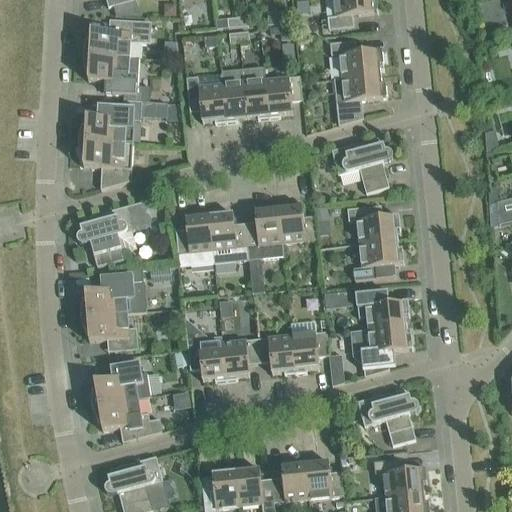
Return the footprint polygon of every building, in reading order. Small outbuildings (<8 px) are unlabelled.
[(105,0),(109,10),(136,3),(135,0),(105,0)] [(373,1),(372,0),(334,0),(336,19),(328,20),(329,33),(354,30),(353,18),(378,15),(377,1),(373,1)] [(291,13),(283,14),(283,26),(292,25),(291,13)] [(248,28),(247,19),(237,20),(238,29),(248,28)] [(238,29),(237,20),(228,21),(229,30),(238,29)] [(130,61),(131,46),(147,46),(148,25),(116,23),(115,35),(91,34),(91,42),(88,42),(87,45),(86,48),(85,52),(84,55),(84,59),(130,61)] [(249,34),(239,35),(240,45),(250,44),(249,34)] [(240,45),(239,35),(229,36),(230,46),(240,45)] [(341,58),(343,81),(381,78),(380,68),(384,68),(382,53),(357,56),(355,44),(330,46),(332,59),(341,58)] [(138,61),(130,61),(84,59),(84,62),(84,65),(85,69),(85,72),(87,75),(89,75),(88,84),(106,85),(106,97),(124,98),(124,104),(141,104),(148,105),(149,90),(137,89),(138,61)] [(270,121),(266,83),(264,70),(243,73),(244,85),(248,121),(258,120),(258,123),(270,121)] [(248,121),(244,85),(243,73),(222,75),(222,77),(223,87),(227,126),(238,125),(238,122),(248,121)] [(227,126),(223,87),(222,77),(187,81),(190,115),(201,114),(203,126),(215,124),(215,127),(227,126)] [(364,122),(362,104),(387,101),(386,87),(382,87),(381,78),(343,81),(334,82),(339,129),(364,122)] [(301,79),(266,83),(270,121),(281,120),(281,118),(293,116),(292,104),(303,103),(301,79)] [(140,124),(141,104),(124,104),(124,110),(101,109),(100,120),(87,120),(86,128),(84,128),(82,131),(81,134),(80,138),(80,141),(79,144),(125,147),(133,147),(134,124),(140,124)] [(383,166),(389,164),(391,163),(393,160),(393,157),(391,154),(389,152),(385,152),(384,146),(380,147),(378,141),(332,154),(339,178),(360,172),(366,196),(389,190),(383,166)] [(101,193),(132,184),(133,147),(125,147),(79,144),(79,148),(80,151),(80,155),(81,158),(82,161),(84,161),(84,170),(102,171),(101,193)] [(499,189),(489,192),(490,207),(498,205),(503,204),(499,189)] [(511,201),(503,204),(498,205),(499,227),(511,223),(511,201)] [(118,238),(145,231),(149,229),(151,225),(151,221),(149,217),(145,215),(147,207),(147,208),(148,205),(151,204),(151,203),(82,222),(84,228),(80,229),(82,235),(80,236),(78,238),(77,240),(77,242),(78,244),(79,246),(81,247),(83,248),(85,247),(91,246),(98,270),(125,263),(118,238)] [(290,210),(290,207),(279,208),(283,247),(318,243),(315,219),(304,220),(303,208),(290,210)] [(283,247),(279,208),(267,210),(267,212),(255,213),(256,225),(245,226),(249,262),(284,259),(283,247)] [(382,209),(348,212),(349,224),(358,224),(360,247),(398,243),(397,234),(401,233),(399,219),(383,221),(382,209)] [(221,214),(209,216),(215,266),(249,262),(245,226),(235,227),(233,216),(221,217),(221,214)] [(187,233),(176,234),(178,257),(189,256),(191,269),(215,266),(209,216),(198,217),(198,219),(186,221),(187,233)] [(399,253),(398,243),(360,247),(363,270),(354,271),(355,284),(394,280),(394,278),(393,279),(392,268),(404,267),(403,252),(399,253)] [(146,312),(138,287),(144,286),(143,272),(122,273),(123,280),(102,281),(103,293),(86,295),(86,303),(84,303),(83,307),(82,310),(82,313),(81,317),(81,320),(127,316),(127,317),(146,315),(146,312)] [(352,292),(342,294),(344,308),(354,307),(352,292)] [(367,309),(369,333),(407,329),(406,319),(410,319),(408,304),(383,307),(382,295),(357,298),(358,310),(367,309)] [(129,332),(127,317),(127,316),(81,320),(82,324),(83,327),(84,330),(85,333),(87,336),(89,336),(90,344),(114,342),(115,354),(139,352),(137,331),(129,332)] [(227,384),(223,346),(222,339),(209,341),(194,328),(187,337),(191,373),(202,372),(203,384),(215,383),(215,385),(227,384)] [(369,333),(352,334),(354,359),(363,366),(364,373),(365,380),(390,373),(390,370),(396,369),(394,354),(413,352),(412,338),(408,338),(407,329),(369,333)] [(327,335),(292,338),(296,377),(307,375),(307,373),(320,372),(318,360),(329,359),(327,335)] [(296,377),(292,338),(257,342),(260,366),(271,365),(272,377),(284,375),(285,378),(296,377)] [(249,367),(260,366),(257,342),(223,346),(227,384),(238,383),(238,380),(250,379),(249,367)] [(152,400),(148,376),(142,377),(140,365),(117,369),(119,380),(95,384),(96,393),(94,393),(93,396),(92,400),(92,403),(92,407),(93,410),(138,402),(152,400)] [(409,417),(415,415),(418,414),(419,411),(419,408),(418,405),(415,403),(412,403),(410,397),(406,398),(404,392),(358,405),(365,429),(386,423),(393,449),(416,443),(409,417)] [(162,435),(160,422),(150,424),(149,416),(141,418),(138,402),(93,410),(94,413),(94,417),(96,420),(97,423),(99,426),(101,425),(103,434),(127,430),(129,444),(162,435)] [(163,484),(157,460),(110,472),(112,479),(108,480),(110,486),(108,487),(106,488),(105,490),(105,492),(106,494),(107,496),(109,497),(111,498),(113,498),(119,496),(123,511),(152,511),(164,508),(167,503),(162,485),(163,484)] [(384,476),(387,500),(424,496),(423,486),(427,486),(426,471),(400,474),(399,462),(374,465),(375,477),(384,476)] [(317,465),(317,463),(305,464),(309,502),(344,498),(341,475),(330,476),(329,464),(317,465)] [(309,502),(305,464),(294,465),(294,467),(282,469),(283,481),(272,482),(275,506),(280,505),(309,502)] [(275,511),(275,506),(272,482),(261,483),(260,471),(248,472),(247,470),(236,471),(240,509),(262,507),(262,511),(275,511)] [(240,509),(236,471),(224,472),(225,475),(213,476),(213,481),(203,482),(203,480),(202,480),(205,511),(219,511),(220,511),(240,509)] [(424,496),(387,500),(387,511),(429,511),(429,505),(425,505),(424,496)]
